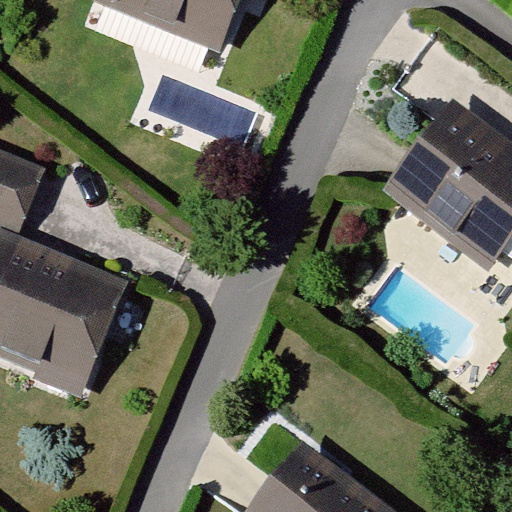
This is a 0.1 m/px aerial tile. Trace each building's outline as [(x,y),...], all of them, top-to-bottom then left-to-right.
[(124,0),(222,43),(240,0),(124,0)] [(511,122),(462,86),(389,186),(496,264),(511,241),(511,122)] [(20,229),(49,167),(0,144),(0,220),(5,223),(20,229)] [(0,338),(92,382),(138,285),(20,229),(5,223),(0,234),(0,338)] [(410,511),(303,436),(249,511),(410,511)]
